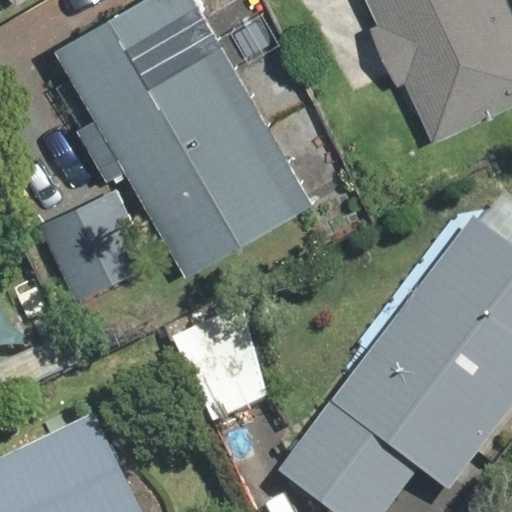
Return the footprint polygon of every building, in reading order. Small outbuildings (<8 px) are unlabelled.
[(135,0),(62,42),(100,110),(81,121),(112,177),(132,166),(189,268),(317,197),(205,0),(135,0)] [(511,0),(369,0),(378,18),(370,21),(400,85),(408,82),(435,140),(511,103),(511,0)] [(155,262),(119,183),(39,220),(75,299),(155,262)] [(511,246),(477,218),(280,470),(333,511),(389,511),(423,469),(450,490),(511,411),(511,246)] [(238,311),(176,337),(212,423),(274,396),(238,311)] [(84,366),(67,334),(0,369),(18,402),(84,366)] [(0,511),(142,511),(96,417),(0,464),(0,511)]
